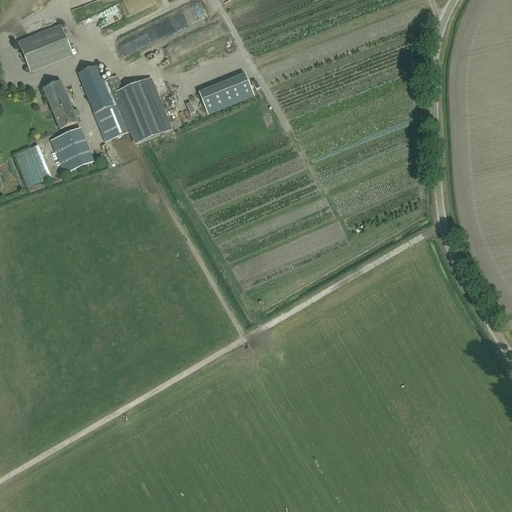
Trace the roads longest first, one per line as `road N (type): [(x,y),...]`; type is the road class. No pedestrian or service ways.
road 1 (unclassified): [(455,0),(429,67),(438,223),(511,361)]
road 2 (track): [(188,0),(90,45),(68,71)]
